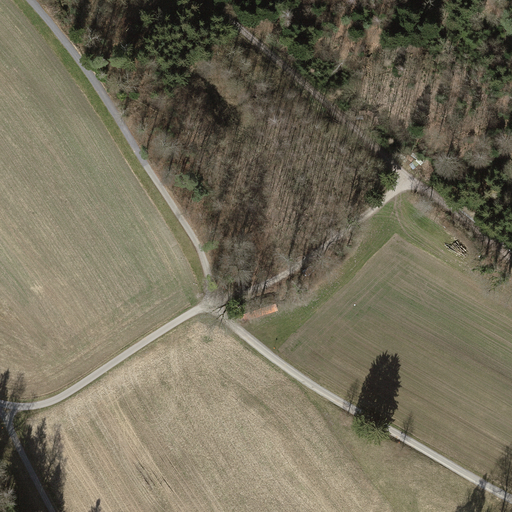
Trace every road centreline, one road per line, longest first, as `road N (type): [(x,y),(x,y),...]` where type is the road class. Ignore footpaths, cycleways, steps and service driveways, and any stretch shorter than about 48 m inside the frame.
road 1 (track): [(214,298),(293,375),(511,501)]
road 2 (track): [(214,298),(202,254),(149,168),(27,0)]
road 3 (track): [(411,179),(212,0)]
road 4 (track): [(6,405),(60,398),(214,298)]
road 5 (track): [(411,179),(311,259),(243,295),(214,298)]
road 6 (track): [(511,256),(411,179)]
